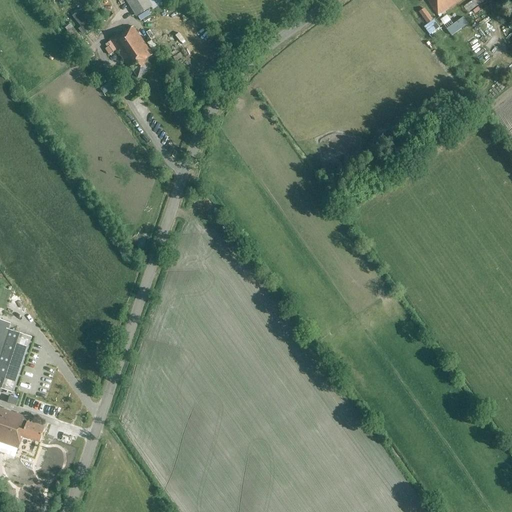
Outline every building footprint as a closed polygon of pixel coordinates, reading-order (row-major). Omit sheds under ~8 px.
[(147,0),(125,0),(136,18),(153,8),(147,0)] [(426,0),(438,16),(460,0),(426,0)] [(475,0),(463,9),(467,14),(485,1),(484,0),(475,0)] [(113,13),(122,10),(119,3),(111,6),(113,13)] [(96,8),(89,14),(97,23),(104,17),(96,8)] [(427,24),(432,20),(424,9),(419,13),(427,24)] [(451,36),(468,24),(463,18),(446,30),(451,36)] [(434,20),(424,27),(429,35),(439,28),(434,20)] [(116,49),(130,70),(131,69),(138,78),(152,69),(146,60),(152,55),(132,25),(110,40),(116,49)] [(190,29),(184,33),(190,43),(196,38),(190,29)] [(116,49),(110,40),(104,44),(106,47),(104,49),(108,55),(116,49)] [(99,64),(94,67),(100,78),(106,74),(99,64)] [(0,350),(0,391),(12,395),(31,337),(7,329),(0,350)] [(19,395),(27,399),(30,392),(22,389),(19,395)] [(16,406),(18,400),(10,397),(8,403),(16,406)] [(0,452),(15,457),(18,449),(23,437),(40,443),(45,429),(28,423),(29,419),(0,408),(0,452)]
